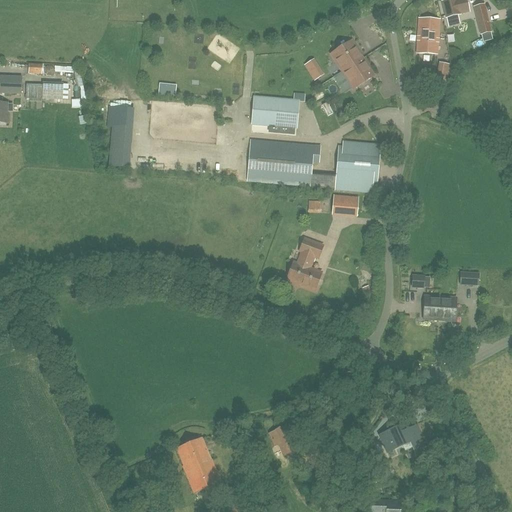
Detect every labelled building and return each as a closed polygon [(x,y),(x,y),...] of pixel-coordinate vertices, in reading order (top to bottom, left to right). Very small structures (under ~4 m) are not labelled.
[(469,13),(465,0),(458,0),(455,1),(455,0),(454,0),(442,3),(446,19),(459,16),(459,15),(469,13)] [(486,15),(477,18),(481,36),(491,33),(486,15)] [(418,20),(416,54),(438,56),(440,21),(418,20)] [(331,55),(353,90),(374,77),(351,42),(331,55)] [(323,75),(317,67),(313,60),(305,66),(309,72),(314,80),(323,75)] [(450,66),(441,64),(438,84),(446,86),(450,66)] [(42,66),(32,65),(29,65),(29,75),(42,76),(42,66)] [(0,94),(21,95),(22,78),(0,77),(0,94)] [(176,84),(159,83),(158,95),(175,96),(176,84)] [(63,87),(58,87),(26,86),(25,99),(62,101),(63,87)] [(299,102),(276,100),(254,98),(252,125),(297,129),(299,102)] [(0,126),(6,126),(6,124),(9,124),(9,115),(9,105),(0,104),(0,126)] [(108,127),(112,127),(110,167),(132,168),(135,108),(109,107),(108,127)] [(310,187),(312,168),(312,163),(319,164),(320,147),(251,141),(247,182),(310,187)] [(335,191),(372,194),(373,184),(377,184),(379,154),(375,153),(376,146),(344,144),(344,148),(340,148),(336,190),(335,190),(335,191)] [(333,215),(357,217),(359,199),(334,197),(333,215)] [(309,201),(309,213),(321,212),(320,201),(309,201)] [(289,275),(287,281),(315,291),(322,274),(310,269),(315,258),(319,259),(323,247),(305,240),(300,252),(302,253),(298,265),(294,263),(292,269),(290,268),(287,274),(289,275)] [(461,272),(460,285),(479,286),(480,273),(461,272)] [(424,289),(424,278),(413,277),(413,288),(424,289)] [(455,322),(455,320),(456,299),(425,298),(424,321),(455,322)] [(405,432),(402,424),(386,431),(387,433),(379,436),(387,453),(402,446),(405,451),(412,448),(416,455),(425,451),(417,435),(420,433),(417,427),(405,432)] [(298,452),(293,441),(287,427),(269,434),(274,447),(278,446),(283,458),(298,452)] [(202,439),(177,450),(185,470),(184,471),(194,493),(202,490),(200,484),(206,481),(209,487),(220,483),(212,461),(211,461),(202,439)] [(386,475),(384,475),(373,476),(372,476),(372,483),(374,483),(386,482),(386,475)] [(221,503),(226,511),(249,511),(255,509),(251,503),(248,505),(239,492),(221,503)] [(445,503),(439,492),(430,496),(435,507),(445,503)] [(374,511),(399,511),(400,502),(375,501),(374,511)]
